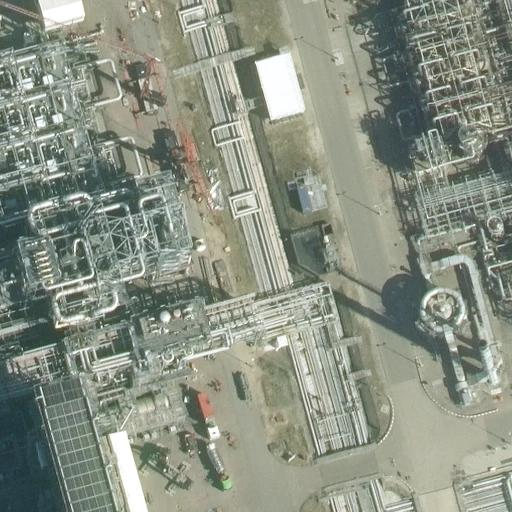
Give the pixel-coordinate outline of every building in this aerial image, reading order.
[(33,0),(37,16),(77,9),(75,0),(33,0)] [(293,15),(271,20),(273,32),(296,26),(293,15)] [(275,43),(281,65),(305,58),(299,36),(275,43)] [(312,145),(296,150),(300,166),(316,161),(312,145)] [(121,340),(92,218),(38,231),(46,263),(18,269),(32,332),(62,325),(68,352),(121,340)] [(449,281),(424,286),(431,320),(456,314),(449,281)] [(163,306),(164,310),(166,313),(169,313),(172,312),(173,307),(171,303),(166,303),(163,306)] [(87,461),(71,401),(24,413),(49,511),(136,511),(121,452),(87,461)]
